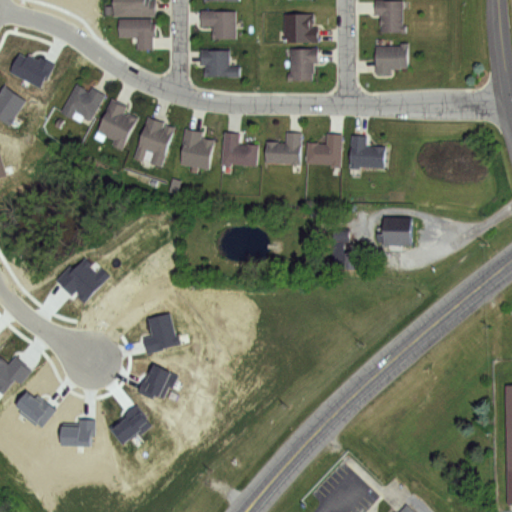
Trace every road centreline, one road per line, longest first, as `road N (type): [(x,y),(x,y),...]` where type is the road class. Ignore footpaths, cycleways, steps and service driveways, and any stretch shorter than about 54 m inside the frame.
road 1 (residential): [(0,8),(52,25),(137,80),(179,96),(303,106),(508,104)]
road 2 (primary): [(248,511),(359,389),(511,263)]
road 3 (tertiary): [(511,120),(498,0)]
